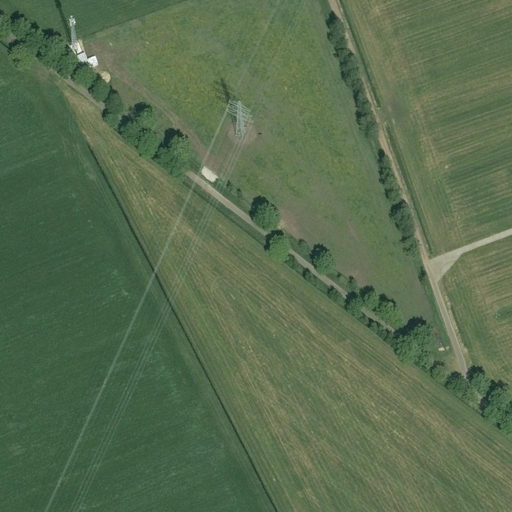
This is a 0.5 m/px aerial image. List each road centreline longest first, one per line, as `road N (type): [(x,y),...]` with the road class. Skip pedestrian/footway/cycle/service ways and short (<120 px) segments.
road 1 (unclassified): [(511,424),(0,23)]
road 2 (track): [(331,0),(469,392)]
